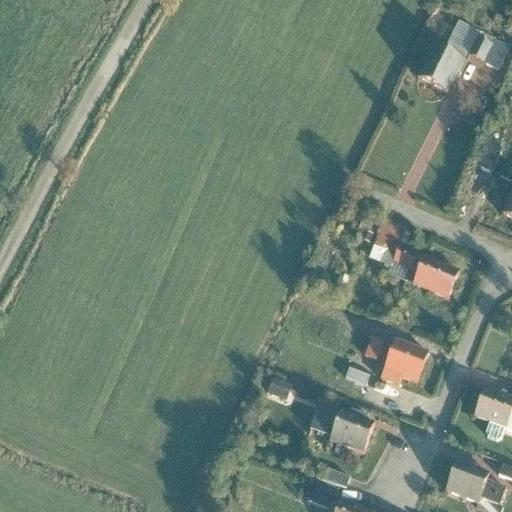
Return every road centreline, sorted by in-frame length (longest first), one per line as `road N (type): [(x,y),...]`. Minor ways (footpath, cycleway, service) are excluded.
road 1 (residential): [(0,266),(149,0)]
road 2 (residential): [(406,486),(508,262)]
road 3 (residential): [(508,262),(393,208)]
